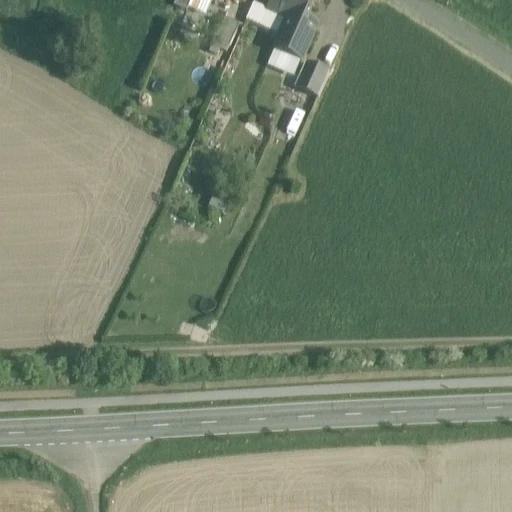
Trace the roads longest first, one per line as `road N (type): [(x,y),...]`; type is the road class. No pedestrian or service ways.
road 1 (secondary): [(0,431),(511,407)]
road 2 (track): [(0,344),(511,334)]
